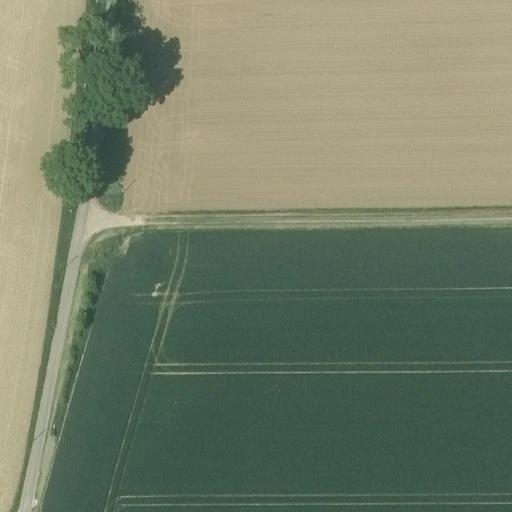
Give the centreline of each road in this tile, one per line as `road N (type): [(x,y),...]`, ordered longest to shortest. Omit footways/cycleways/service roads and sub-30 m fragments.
road 1 (track): [(107,0),(82,223),(25,511)]
road 2 (track): [(511,216),(82,223)]
